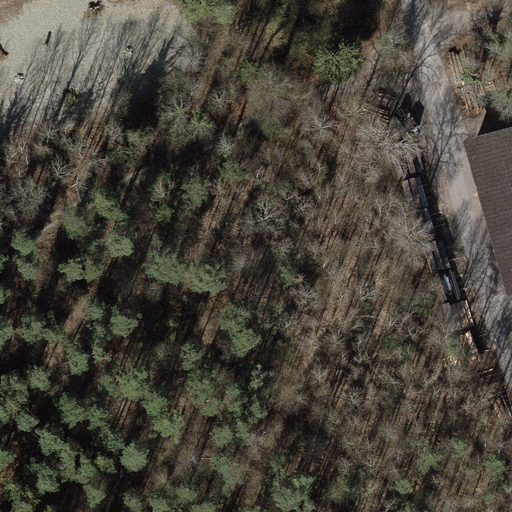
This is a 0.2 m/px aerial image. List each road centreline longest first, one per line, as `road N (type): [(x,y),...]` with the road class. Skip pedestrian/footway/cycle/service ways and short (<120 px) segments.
road 1 (track): [(0,248),(511,5)]
road 2 (track): [(412,0),(448,160),(511,368)]
